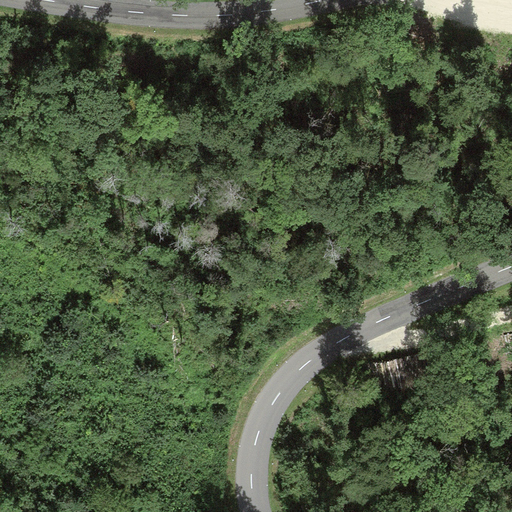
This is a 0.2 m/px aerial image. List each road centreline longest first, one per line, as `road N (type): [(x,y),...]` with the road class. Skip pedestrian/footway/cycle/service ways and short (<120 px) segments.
road 1 (tertiary): [(511,266),(364,328),(304,364),(257,435),(251,482),(258,511)]
road 2 (tertiary): [(35,0),(221,17),(322,0)]
road 3 (track): [(364,328),(389,340),(511,316)]
